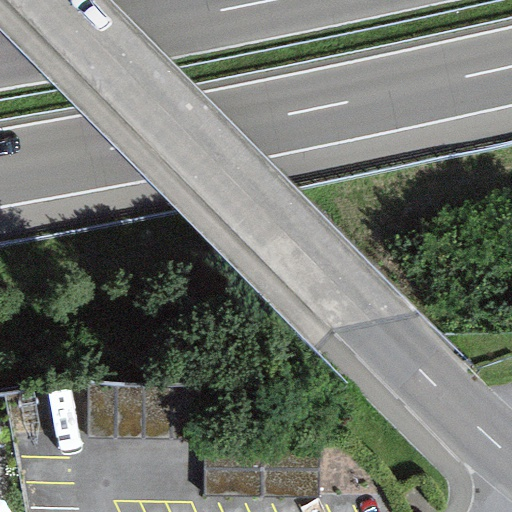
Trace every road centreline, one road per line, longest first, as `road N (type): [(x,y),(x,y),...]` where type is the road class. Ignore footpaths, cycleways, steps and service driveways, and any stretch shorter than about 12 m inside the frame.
road 1 (tertiary): [(511,459),(58,0)]
road 2 (motorway): [(0,171),(511,69)]
road 3 (motorway): [(278,0),(0,53)]
